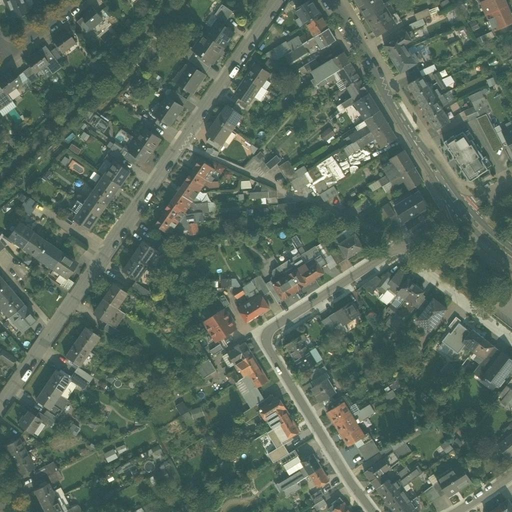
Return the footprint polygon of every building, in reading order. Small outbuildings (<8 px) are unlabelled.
[(6,2),(12,18),(13,18),(28,12),(24,4),(22,0),(3,0),(4,3),(6,2)] [(305,25),(306,24),(321,15),(314,3),(311,0),(296,9),(300,17),(305,25)] [(355,0),(367,18),(384,8),(390,5),(386,0),(355,0)] [(487,0),(481,3),(487,15),(507,6),(504,0),(487,0)] [(218,19),(225,24),(233,13),(222,5),(214,17),(218,19)] [(103,10),(109,18),(114,14),(107,6),(103,10)] [(511,22),(511,17),(507,6),(487,15),(494,31),(511,22)] [(82,17),(91,28),(102,19),(93,8),(82,17)] [(378,35),(395,25),(391,17),(384,8),(367,18),(378,35)] [(414,15),(417,21),(431,15),(428,9),(414,15)] [(312,33),(314,37),(329,28),(321,15),(321,14),(321,15),(306,24),(312,33)] [(396,14),(391,17),(395,25),(401,21),(396,14)] [(91,28),(82,17),(76,22),(85,33),(91,28)] [(300,28),(305,25),(300,17),(295,20),(300,28)] [(216,21),(206,35),(224,48),(234,33),(223,26),(216,21)] [(336,40),(329,28),(314,37),(317,41),(322,49),(336,40)] [(52,41),(61,53),(75,43),(66,30),(52,41)] [(412,31),(407,33),(411,40),(416,38),(412,31)] [(412,41),(411,40),(407,33),(407,32),(400,36),(405,45),(412,41)] [(481,37),(483,42),(494,37),(492,32),(481,37)] [(309,33),(305,35),(308,41),(314,37),(312,33),(309,33)] [(213,63),(224,48),(206,35),(204,34),(194,49),(196,51),(212,62),(213,63)] [(303,44),(308,41),(305,35),(300,38),(299,38),(303,44)] [(292,51),(303,44),(299,38),(300,38),(299,36),(287,43),(287,44),(292,51)] [(408,50),(405,45),(400,36),(384,46),(393,59),(408,50)] [(314,37),(308,41),(312,47),(316,45),(317,41),(314,37)] [(307,50),(312,47),(308,41),(303,44),(307,50)] [(449,46),(454,56),(463,52),(458,41),(449,46)] [(265,55),(275,62),(285,56),(284,56),(292,51),(287,44),(287,43),(287,42),(265,55)] [(285,56),(290,65),(309,54),(307,50),(303,44),(292,51),(284,56),(285,56)] [(45,46),(38,51),(48,63),(45,65),(52,74),(61,67),(58,63),(49,52),(45,46)] [(187,53),(192,57),(196,51),(194,49),(191,47),(187,53)] [(49,52),(58,63),(62,60),(54,48),(49,52)] [(416,64),(416,63),(412,56),(408,50),(393,59),(401,73),(416,64)] [(34,74),(45,65),(48,63),(38,51),(24,61),(29,67),(34,74)] [(192,57),(198,60),(198,59),(209,67),(212,62),(196,51),(192,57)] [(330,61),(337,72),(350,63),(351,63),(344,52),(330,61)] [(418,52),(412,56),(416,63),(423,59),(418,52)] [(210,67),(209,67),(198,59),(198,60),(194,65),(205,72),(209,67),(210,67)] [(304,66),(307,71),(319,64),(316,59),(304,66)] [(332,74),(337,72),(330,61),(311,73),(315,78),(315,79),(317,77),(320,82),(321,81),(326,79),(332,74)] [(360,79),(350,63),(337,72),(346,87),(360,79)] [(178,84),(192,94),(205,75),(190,64),(182,76),(183,77),(178,84)] [(256,64),(247,77),(261,86),(269,74),(256,64)] [(422,76),(422,77),(437,70),(434,65),(427,68),(426,68),(420,71),(422,76)] [(22,72),(30,84),(38,78),(34,74),(29,67),(22,72)] [(0,78),(0,87),(6,95),(7,94),(21,84),(16,77),(11,71),(4,76),(0,78)] [(22,72),(16,77),(21,84),(24,88),(30,84),(22,72)] [(433,75),(438,83),(443,79),(438,72),(433,75)] [(326,79),(328,83),(335,79),(332,74),(326,79)] [(408,85),(415,96),(429,88),(422,77),(422,76),(408,85)] [(249,104),(261,86),(247,77),(235,94),(240,98),(249,104)] [(315,88),(320,82),(317,77),(315,79),(315,78),(311,81),(315,88)] [(449,77),(443,79),(447,87),(453,84),(449,77)] [(369,94),(360,79),(346,87),(352,97),(355,102),(369,94)] [(447,87),(443,79),(438,83),(442,90),(447,87)] [(12,101),(7,94),(6,95),(0,87),(0,102),(4,108),(12,101)] [(415,96),(422,108),(436,99),(432,93),(429,88),(415,96)] [(432,93),(436,99),(441,96),(437,89),(432,93)] [(167,97),(183,107),(188,101),(172,90),(167,97)] [(380,111),(369,94),(355,102),(354,103),(365,120),(380,111)] [(443,95),(441,96),(436,99),(441,108),(448,104),(443,95)] [(156,116),(170,126),(183,107),(167,97),(160,108),(161,109),(156,116)] [(240,98),(235,104),(245,111),(250,104),(249,104),(240,98)] [(422,108),(429,119),(443,111),(441,108),(436,99),(422,108)] [(343,110),(351,105),(349,101),(341,106),(343,110)] [(242,116),(245,111),(235,104),(232,109),(242,116)] [(227,105),(217,120),(232,130),(242,116),(232,109),(227,105)] [(476,119),(480,117),(476,110),(475,106),(464,111),(469,122),(476,119)] [(486,106),(476,110),(480,117),(486,114),(490,113),(486,106)] [(386,122),(380,111),(365,120),(368,125),(372,131),(386,122)] [(450,122),(443,111),(429,119),(436,131),(450,122)] [(503,147),(486,114),(480,117),(476,119),(494,152),(503,147)] [(97,120),(95,128),(103,129),(104,117),(95,116),(94,120),(97,120)] [(142,124),(152,130),(155,126),(146,119),(142,124)] [(222,145),(232,130),(217,120),(207,135),(210,137),(222,145)] [(397,139),(386,122),(372,131),(375,137),(377,139),(382,148),(397,139)] [(368,125),(358,132),(357,133),(361,138),(372,131),(368,125)] [(84,132),(94,136),(96,131),(86,126),(84,132)] [(502,144),(508,142),(503,132),(499,126),(494,128),(502,144)] [(326,141),(335,134),(330,127),(321,134),(326,141)] [(511,150),(511,127),(503,132),(508,142),(511,150)] [(145,128),(137,140),(153,151),(157,144),(158,145),(161,139),(145,128)] [(375,137),(372,131),(361,138),(353,143),(344,149),(348,156),(373,140),(373,138),(375,137)] [(353,143),(361,138),(357,133),(358,132),(357,131),(349,137),(353,143)] [(453,136),(444,142),(469,181),(471,182),(480,176),(479,176),(488,170),(482,160),(484,159),(479,152),(477,154),(474,148),(476,146),(471,140),(469,141),(463,131),(454,137),(453,136)] [(207,142),(218,150),(222,145),(210,137),(207,142)] [(145,163),(153,151),(137,140),(129,151),(129,152),(139,159),(145,163)] [(119,155),(134,166),(139,159),(129,152),(129,151),(124,148),(119,155)] [(342,160),(348,156),(344,149),(338,153),(342,160)] [(108,154),(117,161),(120,156),(111,150),(108,154)] [(390,159),(393,164),(400,175),(414,167),(404,150),(390,159)] [(266,165),(270,170),(281,161),(277,156),(266,165)] [(200,160),(193,171),(207,181),(210,177),(215,169),(200,160)] [(115,161),(105,176),(118,186),(120,187),(129,173),(126,171),(127,170),(115,161)] [(279,167),(285,178),(295,172),(288,161),(279,167)] [(391,181),(400,175),(393,164),(383,170),(387,175),(391,181)] [(308,172),(314,182),(324,176),(318,166),(308,172)] [(414,167),(400,175),(404,182),(409,191),(410,190),(415,187),(423,182),(414,167)] [(295,173),(298,178),(308,172),(305,168),(295,173)] [(193,171),(186,181),(200,191),(205,184),(207,181),(193,171)] [(295,173),(295,172),(285,178),(289,184),(298,178),(295,173)] [(323,179),(329,188),(338,182),(333,172),(323,179)] [(292,183),(297,191),(311,183),(305,174),(292,183)] [(378,180),(382,186),(391,181),(387,175),(378,180)] [(394,188),(404,182),(400,175),(391,181),(394,188)] [(114,191),(118,186),(105,176),(94,191),(110,201),(116,192),(114,191)] [(249,179),(240,182),(244,189),(254,186),(249,179)] [(314,185),(319,194),(328,189),(322,180),(314,185)] [(186,181),(178,192),(193,202),(195,198),(200,191),(186,181)] [(320,195),(324,202),(338,194),(333,187),(320,195)] [(410,190),(413,195),(419,192),(415,187),(410,190)] [(103,210),(110,201),(94,191),(84,205),(98,214),(101,209),(103,210)] [(178,192),(171,203),(185,213),(190,206),(193,202),(178,192)] [(251,200),(265,198),(269,198),(268,192),(250,193),(251,200)] [(419,192),(413,195),(395,207),(404,222),(412,217),(412,218),(421,213),(420,212),(428,207),(419,192)] [(20,209),(29,216),(34,210),(38,204),(28,197),(20,209)] [(353,204),(358,213),(370,206),(365,197),(353,204)] [(71,210),(78,215),(84,205),(78,201),(71,210)] [(171,203),(163,213),(178,223),(181,219),(185,213),(171,203)] [(278,211),(278,212),(296,210),(295,203),(278,205),(278,206),(278,211)] [(382,207),(389,219),(395,215),(388,204),(382,207)] [(100,216),(98,214),(84,205),(78,215),(74,220),(76,221),(86,229),(87,228),(90,230),(100,216)] [(175,227),(178,223),(163,213),(156,224),(170,234),(175,227)] [(193,214),(195,223),(204,222),(202,213),(193,214)] [(65,219),(73,225),(76,221),(74,220),(68,216),(65,219)] [(7,238),(22,248),(31,235),(32,233),(18,223),(16,226),(15,226),(7,238)] [(197,234),(195,223),(188,224),(190,236),(197,234)] [(335,239),(339,245),(347,240),(343,234),(335,239)] [(22,248),(36,258),(47,243),(37,237),(36,239),(31,235),(22,248)] [(355,235),(347,240),(339,245),(341,248),(347,258),(349,260),(357,255),(356,253),(363,248),(355,235)] [(144,242),(134,257),(147,266),(157,251),(144,242)] [(36,258),(51,268),(60,255),(59,255),(54,252),(56,250),(47,243),(36,258)] [(72,249),(82,255),(85,251),(75,244),(72,249)] [(158,250),(169,257),(174,249),(161,245),(158,250)] [(299,255),(300,256),(301,256),(305,253),(302,248),(297,251),(299,255)] [(330,255),(337,265),(347,258),(341,248),(330,255)] [(61,253),(59,255),(60,255),(51,268),(66,278),(74,267),(73,266),(75,263),(61,253)] [(321,254),(314,259),(320,267),(327,263),(321,254)] [(315,279),(306,264),(301,256),(300,256),(299,255),(291,260),(290,259),(280,266),(296,291),(303,287),(302,285),(305,283),(306,285),(315,279)] [(425,260),(431,265),(434,261),(427,256),(425,260)] [(137,281),(147,266),(134,257),(123,271),(137,281)] [(324,273),(320,267),(314,259),(306,264),(315,279),(324,273)] [(292,294),(296,291),(280,266),(273,270),(271,281),(277,290),(286,285),(292,294)] [(376,288),(383,294),(384,294),(388,290),(385,288),(394,277),(388,272),(381,280),(376,288)] [(396,297),(398,294),(397,293),(406,282),(403,280),(405,278),(398,272),(394,277),(385,288),(388,290),(395,296),(396,297)] [(363,286),(372,294),(376,288),(381,280),(377,276),(363,286)] [(222,286),(238,286),(238,279),(222,278),(222,286)] [(0,300),(11,291),(8,287),(7,288),(0,279),(0,300)] [(398,294),(405,299),(416,286),(408,279),(407,279),(406,282),(397,293),(398,294)] [(262,297),(270,292),(266,284),(265,284),(264,281),(255,287),(260,294),(262,297)] [(278,303),(283,300),(277,290),(271,281),(266,284),(270,292),(278,303)] [(135,282),(132,287),(142,294),(145,289),(135,282)] [(104,299),(118,309),(123,301),(128,294),(114,285),(104,299)] [(286,285),(277,290),(283,300),(292,294),(286,285)] [(412,305),(414,306),(421,297),(424,292),(416,286),(405,299),(412,305)] [(139,299),(142,294),(132,287),(129,292),(139,299)] [(233,292),(237,299),(245,294),(240,288),(233,292)] [(388,305),(395,296),(388,290),(384,294),(383,294),(379,298),(388,304),(387,305),(388,305)] [(0,300),(0,305),(10,317),(22,306),(13,295),(14,295),(11,291),(0,300)] [(260,294),(249,301),(258,315),(269,308),(263,297),(262,297),(260,294)] [(219,298),(225,308),(230,305),(224,295),(219,298)] [(414,306),(418,309),(425,300),(421,297),(414,306)] [(108,323),(118,309),(104,299),(94,314),(108,323)] [(410,308),(412,305),(405,299),(398,309),(404,314),(408,315),(411,311),(410,308)] [(434,299),(430,304),(423,313),(418,320),(431,330),(447,309),(434,299)] [(418,309),(423,313),(430,304),(425,300),(418,309)] [(131,307),(123,301),(118,309),(126,314),(131,307)] [(247,323),(258,315),(249,301),(237,308),(247,323)] [(342,321),(344,325),(360,316),(351,302),(336,312),(342,321)] [(386,310),(393,315),(398,309),(391,303),(386,310)] [(26,310),(22,306),(10,317),(22,331),(35,320),(30,314),(27,310),(26,310)] [(126,314),(118,309),(108,323),(115,329),(116,329),(126,314)] [(203,322),(210,332),(230,319),(224,309),(203,322)] [(399,320),(404,314),(398,309),(393,315),(399,320)] [(336,312),(329,316),(335,326),(342,321),(336,312)] [(386,324),(394,331),(401,322),(399,320),(393,315),(386,324)] [(340,333),(335,326),(329,316),(321,322),(331,338),(340,333)] [(449,327),(453,330),(459,323),(461,321),(456,317),(449,327)] [(237,329),(230,319),(210,332),(216,343),(237,329)] [(103,330),(115,338),(119,331),(116,329),(115,329),(108,323),(103,330)] [(458,354),(465,346),(462,344),(471,332),(459,323),(453,330),(451,334),(449,333),(442,342),(458,354)] [(85,328),(75,342),(88,352),(99,337),(85,328)] [(472,352),(473,352),(483,338),(473,330),(471,332),(462,344),(465,346),(472,352)] [(286,346),(295,360),(309,352),(300,337),(286,346)] [(474,360),(480,364),(486,357),(493,348),(494,347),(483,338),(473,352),(477,356),(474,360)] [(78,367),(88,352),(75,342),(65,357),(69,360),(78,366),(78,367)] [(235,365),(240,362),(252,355),(245,343),(227,354),(235,365)] [(210,351),(213,356),(223,349),(220,344),(210,351)] [(508,358),(494,347),(493,348),(502,355),(507,359),(508,358)] [(315,348),(309,352),(316,364),(323,360),(315,348)] [(486,357),(494,364),(502,355),(493,348),(486,357)] [(316,364),(309,352),(295,360),(302,372),(316,364)] [(0,359),(0,360),(10,368),(14,362),(3,355),(0,359)] [(240,362),(248,375),(260,368),(252,355),(240,362)] [(502,355),(494,364),(485,375),(498,385),(511,366),(511,360),(508,358),(507,359),(502,355)] [(476,368),(485,375),(494,364),(486,357),(480,364),(476,368)] [(76,369),(77,368),(78,366),(69,360),(66,363),(76,369)] [(195,367),(202,379),(207,376),(203,370),(210,366),(207,360),(200,364),(195,367)] [(443,374),(451,380),(457,371),(450,365),(443,374)] [(203,370),(207,376),(214,372),(210,366),(203,370)] [(309,376),(313,381),(327,372),(328,371),(325,366),(309,376)] [(76,369),(73,373),(74,373),(82,379),(85,375),(86,374),(77,368),(76,369)] [(268,381),(260,368),(248,375),(243,378),(250,391),(244,395),(249,404),(262,396),(257,388),(268,381)] [(451,380),(456,384),(464,373),(459,369),(457,371),(451,380)] [(60,370),(58,372),(69,380),(71,377),(60,370)] [(46,385),(59,395),(68,381),(69,380),(58,372),(56,371),(46,385)] [(227,375),(232,385),(240,380),(234,371),(227,375)] [(311,382),(314,387),(327,379),(330,377),(327,372),(313,381),(311,382)] [(71,377),(69,380),(83,389),(88,383),(82,379),(74,373),(71,377)] [(312,388),(321,402),(322,402),(332,396),(336,393),(327,379),(314,387),(312,388)] [(73,385),(68,381),(59,395),(65,399),(73,387),(73,385)] [(35,400),(48,409),(49,409),(59,395),(46,385),(35,400)] [(501,402),(507,407),(511,401),(511,399),(511,389),(507,386),(498,397),(503,400),(501,402)] [(65,399),(59,395),(49,409),(48,409),(47,411),(56,417),(68,400),(65,399)] [(272,395),(264,400),(257,405),(260,410),(275,400),(272,395)] [(344,395),(335,401),(325,407),(328,412),(344,402),(347,400),(344,395)] [(251,408),(257,405),(264,400),(262,396),(249,404),(251,408)] [(322,402),(325,407),(335,401),(332,396),(322,402)] [(262,412),(266,419),(273,415),(271,412),(282,405),(278,399),(275,400),(260,410),(262,412)] [(352,416),(349,411),(344,402),(328,412),(327,412),(335,426),(352,416)] [(356,403),(351,406),(349,411),(352,416),(360,411),(356,403)] [(245,423),(262,412),(260,410),(257,405),(251,408),(241,415),(245,423)] [(273,415),(279,425),(291,418),(283,405),(282,405),(271,412),(273,415)] [(360,411),(352,416),(335,426),(348,446),(354,442),(364,436),(364,435),(357,423),(374,412),(370,405),(360,411)] [(193,418),(204,415),(202,406),(191,409),(193,418)] [(18,425),(31,434),(40,420),(27,411),(23,417),(22,416),(19,421),(20,422),(18,425)] [(53,422),(54,422),(55,420),(55,419),(56,417),(47,411),(44,416),(53,422)] [(36,417),(50,427),(53,422),(44,416),(39,412),(36,417)] [(182,416),(185,421),(192,417),(188,412),(182,416)] [(272,430),(279,425),(273,415),(266,419),(272,430)] [(299,432),(291,418),(279,425),(287,439),(291,436),(292,436),(299,432)] [(279,425),(272,430),(267,433),(277,449),(284,445),(293,439),(292,436),(291,436),(287,439),(279,425)] [(366,460),(380,451),(375,445),(373,446),(369,441),(372,439),(368,433),(364,435),(364,436),(354,442),(366,460)] [(511,435),(498,447),(507,458),(511,453),(511,435)] [(4,446),(12,461),(26,453),(18,438),(4,446)] [(384,459),(394,451),(405,443),(401,438),(380,451),(384,459)] [(454,441),(459,446),(462,442),(457,438),(454,441)] [(412,453),(405,443),(394,451),(401,461),(412,453)] [(289,453),(284,445),(277,449),(268,454),(273,463),(289,453)] [(107,462),(117,457),(114,449),(104,454),(107,462)] [(280,460),(283,465),(298,457),(299,456),(295,450),(280,460)] [(394,451),(384,459),(391,468),(390,468),(390,469),(401,461),(394,451)] [(34,468),(26,453),(12,461),(19,475),(34,468)] [(301,461),(304,467),(309,475),(321,468),(321,467),(313,454),(301,461)] [(301,461),(298,457),(283,465),(290,476),(304,467),(301,461)] [(383,474),(390,468),(391,468),(384,459),(364,473),(371,482),(383,474)] [(46,474),(47,476),(57,471),(53,462),(46,466),(49,472),(46,474)] [(151,476),(156,484),(176,474),(171,465),(151,476)] [(446,493),(447,496),(457,490),(458,491),(472,482),(460,465),(452,470),(454,473),(439,483),(446,493)] [(33,472),(37,478),(46,474),(49,472),(46,466),(33,472)] [(395,484),(399,490),(423,473),(418,466),(412,471),(410,472),(411,472),(402,479),(402,478),(398,481),(395,484)] [(297,483),(309,475),(304,467),(290,476),(283,480),(288,488),(297,483)] [(402,478),(402,479),(411,472),(410,472),(407,467),(398,474),(402,478)] [(329,481),(321,468),(309,475),(317,488),(329,481)] [(437,480),(439,483),(454,473),(452,470),(437,480)] [(47,476),(51,483),(61,478),(57,471),(47,476)] [(376,489),(387,480),(383,474),(371,482),(376,489)] [(278,483),(283,491),(288,488),(283,480),(278,483)] [(385,501),(396,493),(391,485),(387,480),(376,489),(385,501)] [(394,483),(391,485),(396,493),(399,490),(395,484),(398,481),(398,480),(394,483)] [(33,491),(41,506),(56,499),(48,483),(33,491)] [(283,491),(286,496),(300,488),(297,483),(288,488),(283,491)] [(439,483),(434,486),(441,497),(446,493),(439,483)] [(434,486),(429,489),(436,500),(441,497),(434,486)] [(385,501),(393,511),(396,511),(412,500),(403,488),(385,501)] [(430,503),(436,500),(429,489),(428,488),(423,492),(430,503)] [(311,496),(314,501),(324,495),(321,490),(311,496)] [(417,497),(412,500),(420,511),(424,507),(417,497)] [(350,511),(344,503),(343,503),(340,498),(332,504),(334,505),(329,509),(331,511),(350,511)] [(62,511),(56,499),(41,506),(44,511),(62,511)] [(511,511),(511,504),(508,499),(499,505),(499,506),(503,511),(511,511)] [(314,506),(317,511),(327,505),(324,500),(314,506)] [(417,511),(420,511),(412,500),(396,511),(417,511)]
